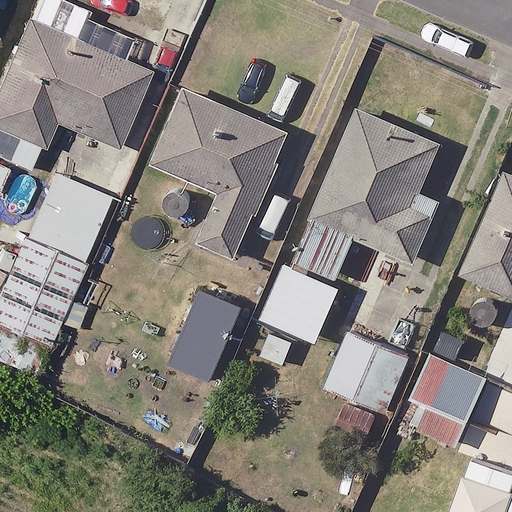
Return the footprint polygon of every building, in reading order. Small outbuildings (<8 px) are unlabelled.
[(151,55),(29,8),(0,83),(0,152),(34,165),(53,116),(119,141),(151,55)] [(293,119),(188,76),(156,157),(225,185),(204,236),(240,251),(293,119)] [(443,139),(357,101),(307,211),(410,258),(437,199),(419,190),(443,139)] [(114,190),(56,165),(0,292),(0,360),(35,375),(60,316),(80,325),(89,303),(69,294),(114,190)] [(511,168),(508,167),(466,269),(511,288),(511,168)] [(344,278),(287,254),(263,312),(321,336),(344,278)] [(394,335),(353,320),(330,383),(370,398),(394,335)] [(511,418),(511,380),(450,353),(400,465),(464,493),(471,478),(483,483),(511,418)] [(466,511),(431,500),(426,511),(466,511)]
